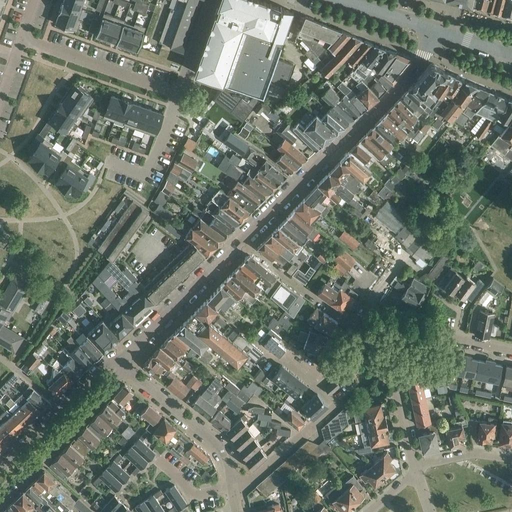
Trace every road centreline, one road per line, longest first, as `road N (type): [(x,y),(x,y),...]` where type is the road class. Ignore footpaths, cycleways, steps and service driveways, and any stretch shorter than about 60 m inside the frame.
road 1 (unclassified): [(240,241),(387,98),(424,56),(432,29)]
road 2 (residential): [(387,358),(253,477),(232,486)]
road 3 (residential): [(404,331),(341,317),(240,241)]
road 4 (unclassified): [(0,492),(113,380),(120,363)]
road 5 (residential): [(232,486),(216,443),(120,363)]
road 6 (residential): [(22,37),(178,94)]
road 7 (residential): [(178,94),(146,168),(108,160)]
